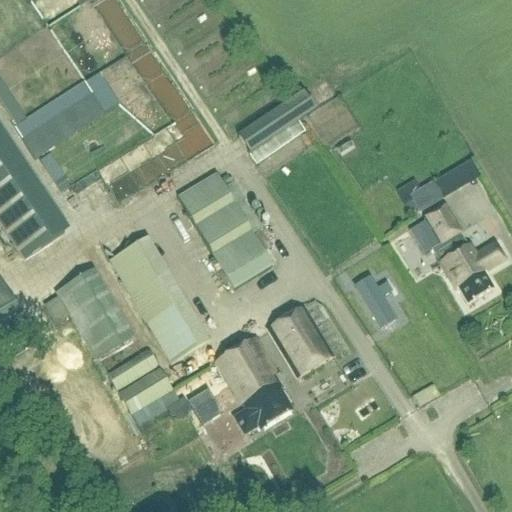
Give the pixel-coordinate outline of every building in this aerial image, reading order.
[(328,82),(314,93),(321,102),(335,91),(328,82)] [(297,94),(271,106),(279,123),(305,110),(297,94)] [(354,95),(330,95),(331,148),(355,148),(354,95)] [(241,148),(280,129),(271,111),(232,129),(241,148)] [(248,158),(255,168),(304,135),(296,125),(248,158)] [(0,140),(0,229),(23,264),(64,236),(0,140)] [(72,183),(96,169),(91,161),(74,171),(62,151),(55,156),(72,183)] [(215,178),(175,202),(232,295),(272,271),(252,238),(261,233),(232,185),(231,186),(228,182),(221,187),(215,178)] [(408,200),(419,217),(441,203),(430,186),(408,200)] [(456,293),(466,309),(492,293),(483,277),(502,265),(492,250),(475,260),(469,249),(467,250),(459,236),(461,236),(445,209),(423,223),(438,249),(449,243),(457,256),(438,267),(454,294),(456,293)] [(176,277),(202,263),(179,218),(152,233),(176,277)] [(207,346),(167,278),(146,243),(109,265),(131,300),(170,367),(207,346)] [(93,274),(53,297),(94,364),(133,340),(93,274)] [(0,299),(0,332),(21,320),(6,296),(0,299)] [(332,358),(301,309),(265,332),(296,381),(332,358)] [(278,376),(277,377),(253,341),(215,366),(240,407),(242,405),(246,412),(231,421),(242,440),(256,432),(259,436),(293,415),(280,394),(286,390),(278,376)] [(116,394),(156,370),(146,356),(107,380),(116,394)] [(171,394),(159,373),(118,398),(131,419),(171,394)] [(412,400),(418,411),(438,399),(432,388),(412,400)] [(183,401),(169,407),(175,419),(188,413),(183,401)]
